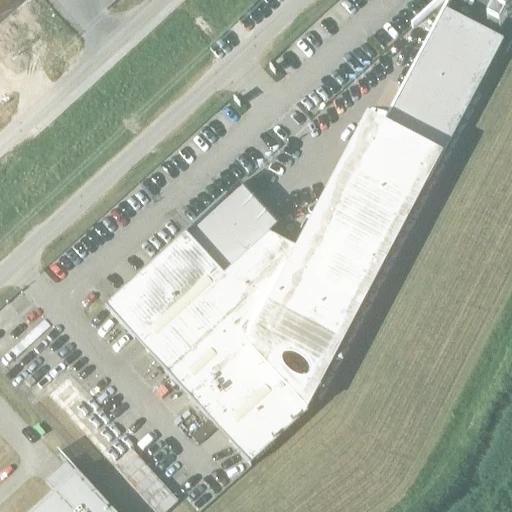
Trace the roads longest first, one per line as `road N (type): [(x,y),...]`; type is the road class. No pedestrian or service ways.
road 1 (tertiary): [(0,279),(305,0)]
road 2 (tertiary): [(160,0),(0,146)]
road 3 (unknown): [(0,503),(31,470),(24,429),(0,398)]
